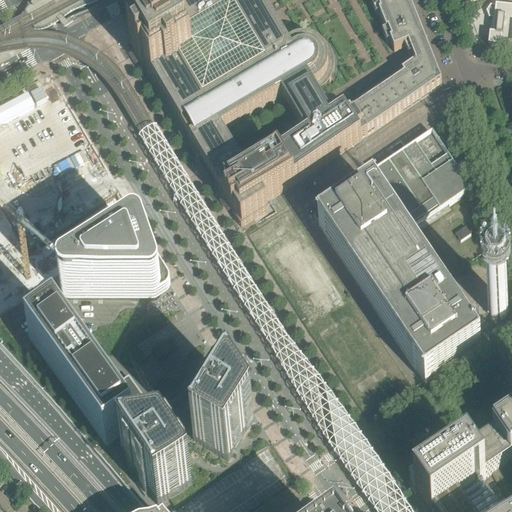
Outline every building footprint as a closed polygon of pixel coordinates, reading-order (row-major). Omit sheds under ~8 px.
[(367,138),(350,112),(332,124),(323,108),(316,96),(321,93),(324,90),(328,87),(331,83),(333,78),(334,74),(334,69),(334,64),(333,59),(331,55),(329,50),(326,47),(322,44),(318,41),(313,40),(308,39),(303,38),(299,39),(294,40),(290,43),(286,45),(259,0),(194,0),(192,2),(192,1),(191,2),(180,9),(179,9),(167,16),(166,17),(167,17),(155,23),(154,21),(152,22),(153,23),(156,28),(153,30),(152,29),(151,28),(149,29),(148,30),(148,31),(148,33),(145,34),(142,29),(143,29),(142,28),(140,29),(141,32),(130,38),(129,39),(128,40),(129,42),(128,42),(129,43),(129,42),(136,54),(133,55),(135,57),(141,54),(142,56),(141,57),(140,58),(141,60),(142,61),(143,62),(145,62),(145,61),(146,63),(140,67),(142,69),(144,68),(158,91),(158,92),(165,104),(166,105),(166,104),(173,116),(172,116),(173,117),(180,128),(180,129),(187,141),(188,142),(194,138),(193,140),(193,142),(193,144),(194,145),(196,146),(198,146),(192,149),(192,150),(193,150),(198,159),(198,160),(199,160),(200,161),(208,175),(216,189),(217,190),(217,191),(218,191),(225,202),(225,203),(230,200),(232,203),(231,205),(231,206),(231,208),(233,209),(234,209),(236,208),(237,211),(232,215),(233,216),(233,215),(240,227),(240,228),(241,229),(242,228),(243,228),(254,221),(255,221),(255,220),(266,213),(267,213),(268,212),(264,206),(295,186),(299,183),(299,184),(367,138)] [(412,14),(407,0),(373,0),(376,7),(378,6),(381,16),(380,16),(383,25),(412,14)] [(511,11),(484,8),(480,15),(483,22),(495,24),(494,35),(490,34),(486,38),(485,44),(489,49),(494,49),(497,47),(511,48),(511,11)] [(423,41),(419,30),(412,14),(383,25),(387,35),(389,34),(392,44),(391,44),(395,54),(409,48),(424,42),(423,41)] [(367,138),(441,87),(426,49),(424,42),(409,48),(411,54),(416,67),(406,74),(408,77),(405,79),(401,73),(347,109),(350,112),(367,138)] [(333,219),(320,228),(330,243),(329,244),(329,245),(330,245),(331,247),(331,248),(334,252),(335,252),(379,317),(378,317),(416,373),(416,372),(426,386),(427,385),(428,387),(428,388),(430,389),(432,389),(433,389),(434,387),(435,386),(434,384),(433,383),(432,382),(439,377),(439,378),(447,372),(481,349),(478,349),(473,341),(470,343),(459,327),(463,324),(434,280),(432,281),(406,242),(407,241),(389,214),(387,211),(395,206),(402,216),(411,229),(438,211),(440,214),(448,208),(467,196),(471,194),(459,177),(448,160),(444,155),(433,138),(432,136),(374,175),(383,187),(392,201),(383,207),(375,193),(368,183),(360,189),(366,198),(340,215),(336,209),(330,213),(333,219)] [(485,227),(480,220),(476,222),(481,230),(485,227)] [(143,242),(134,227),(133,228),(122,235),(58,279),(39,291),(41,293),(11,313),(27,336),(29,338),(39,331),(57,318),(111,394),(129,381),(129,380),(132,385),(133,384),(134,384),(135,385),(136,385),(136,386),(137,387),(137,388),(136,388),(136,389),(135,389),(141,397),(153,413),(160,423),(119,450),(120,452),(164,444),(180,468),(192,485),(158,508),(160,511),(175,511),(274,447),(235,387),(220,365),(206,343),(170,286),(170,287),(170,289),(170,290),(170,291),(169,293),(168,294),(157,301),(132,301),(128,301),(67,300),(66,300),(65,299),(64,298),(63,297),(62,296),(62,295),(61,293),(61,292),(61,291),(62,289),(62,288),(63,287),(63,286),(64,285),(65,284),(124,247),(132,242),(133,241),(135,240),(136,240),(138,240),(139,240),(140,241),(142,241),(143,242)] [(456,238),(461,245),(471,238),(466,230),(456,238)] [(61,291),(61,292),(61,293),(62,295),(62,296),(63,297),(64,298),(65,299),(66,300),(67,300),(128,301),(132,301),(157,301),(168,294),(169,293),(170,291),(170,290),(170,289),(170,287),(170,286),(170,285),(146,246),(143,242),(142,241),(140,241),(139,240),(138,240),(136,240),(135,240),(133,241),(132,242),(124,247),(65,284),(64,285),(63,286),(63,287),(62,288),(62,289),(61,291)] [(0,306),(26,288),(0,248),(0,306)] [(508,312),(507,309),(506,307),(505,306),(505,305),(503,303),(500,302),(498,301),(498,302),(496,302),(493,302),(491,304),(489,306),(490,307),(489,308),(488,308),(488,311),(488,314),(489,316),(490,316),(490,317),(490,318),(491,318),(492,320),(495,321),(497,321),(499,321),(502,320),(504,319),(506,317),(506,316),(506,315),(507,315),(508,312)] [(39,331),(29,338),(106,446),(118,438),(123,435),(136,425),(142,421),(153,413),(141,397),(135,389),(136,389),(136,388),(137,388),(137,387),(136,386),(136,385),(135,385),(134,384),(133,384),(132,385),(129,380),(129,381),(111,394),(57,318),(39,331)] [(502,344),(498,338),(494,341),(498,347),(502,344)] [(511,425),(494,437),(495,440),(494,440),(495,441),(501,450),(510,463),(511,462),(511,425)] [(498,511),(480,484),(510,463),(501,450),(495,441),(494,440),(495,440),(494,437),(493,438),(485,443),(414,491),(428,511),(498,511)] [(164,444),(120,452),(140,481),(135,484),(145,498),(149,495),(158,508),(192,485),(180,468),(164,444)]
